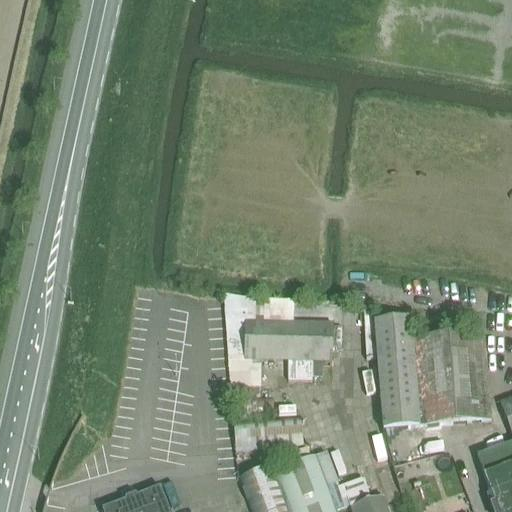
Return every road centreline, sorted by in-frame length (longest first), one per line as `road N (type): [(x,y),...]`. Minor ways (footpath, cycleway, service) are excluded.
road 1 (secondary): [(13,511),(57,302),(62,202)]
road 2 (secondary): [(62,202),(34,288),(0,453)]
road 3 (secondary): [(62,202),(105,0)]
